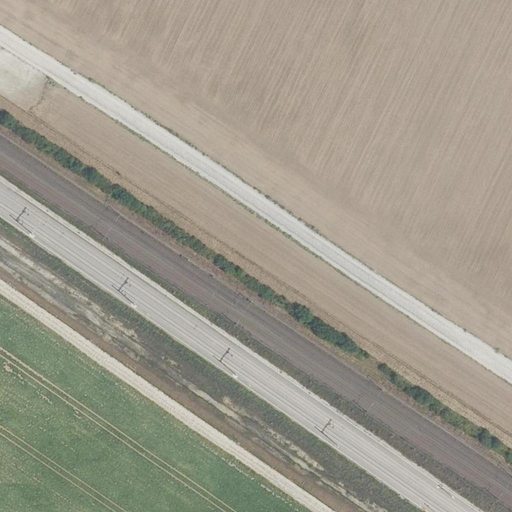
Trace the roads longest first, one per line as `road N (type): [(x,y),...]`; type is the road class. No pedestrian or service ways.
road 1 (track): [(0,40),(511,383)]
road 2 (track): [(321,511),(0,286)]
